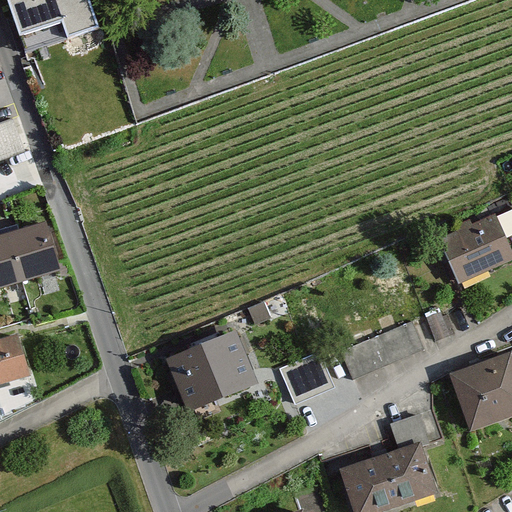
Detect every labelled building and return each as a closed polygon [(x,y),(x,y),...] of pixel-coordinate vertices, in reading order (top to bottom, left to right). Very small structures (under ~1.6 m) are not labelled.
[(87,0),(6,0),(21,43),(62,29),(67,44),(99,33),(87,0)] [(0,156),(31,146),(19,114),(0,121),(0,156)] [(511,211),(441,246),(460,288),(511,264),(511,257),(505,241),(511,238),(511,211)] [(8,240),(23,286),(60,275),(46,229),(8,240)] [(0,242),(0,292),(23,286),(8,240),(0,242)] [(425,350),(414,322),(344,351),(356,379),(425,350)] [(170,367),(192,418),(262,388),(240,337),(170,367)] [(0,342),(0,392),(30,384),(16,338),(0,342)] [(319,354),(280,372),(295,406),(335,388),(319,354)] [(511,359),(453,380),(473,436),(511,422),(511,359)] [(344,476),(356,511),(404,511),(439,500),(422,450),(344,476)]
